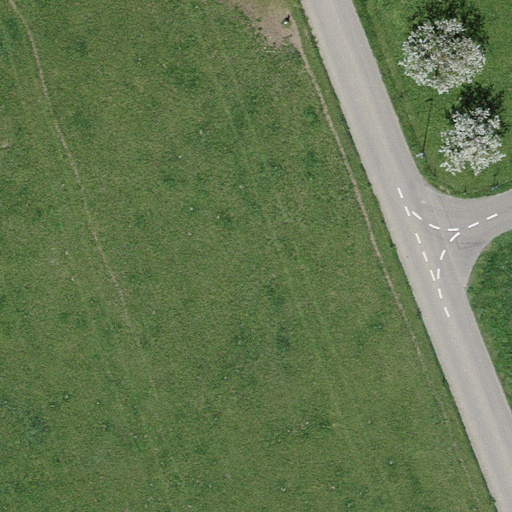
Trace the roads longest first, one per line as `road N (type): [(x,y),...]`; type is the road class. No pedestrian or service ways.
road 1 (residential): [(326,0),(420,241)]
road 2 (residential): [(420,241),(511,478)]
